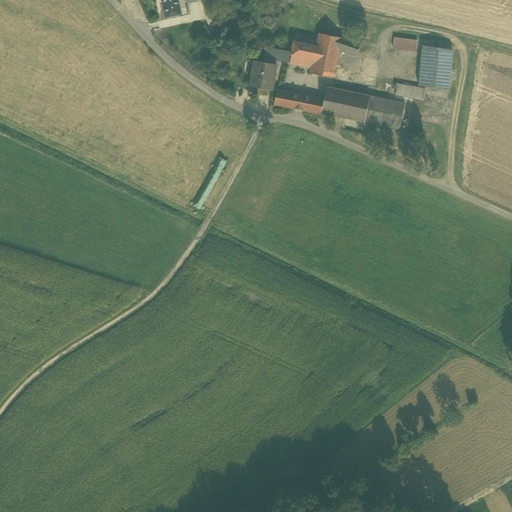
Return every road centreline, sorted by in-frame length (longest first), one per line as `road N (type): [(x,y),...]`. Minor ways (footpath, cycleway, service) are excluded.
road 1 (unclassified): [(113,0),(165,61),(262,120),(309,124),(511,217)]
road 2 (track): [(0,415),(53,360),(151,297),(204,233),(262,120)]
